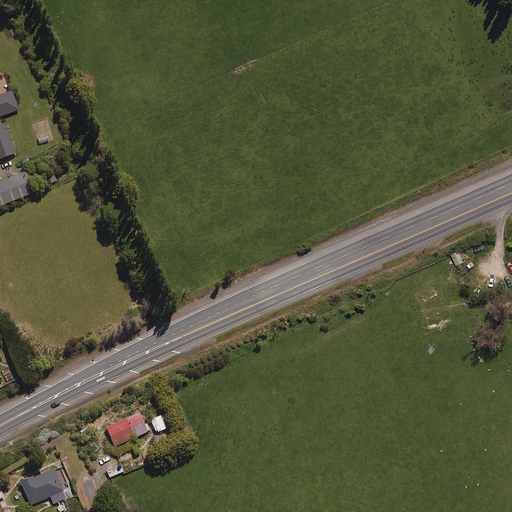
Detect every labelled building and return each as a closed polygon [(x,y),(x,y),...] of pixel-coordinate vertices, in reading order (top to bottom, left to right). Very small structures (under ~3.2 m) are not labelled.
[(0,162),(20,155),(6,118),(22,112),(12,88),(0,93),(0,162)] [(26,170),(0,179),(0,211),(37,198),(26,170)] [(463,264),(459,252),(451,255),(455,267),(463,264)] [(171,427),(166,414),(153,419),(158,432),(171,427)] [(147,434),(139,415),(106,429),(114,448),(147,434)] [(122,473),(120,467),(107,473),(109,478),(122,473)] [(63,491),(55,471),(23,484),(32,506),(55,496),(58,502),(73,496),(70,488),(63,491)]
